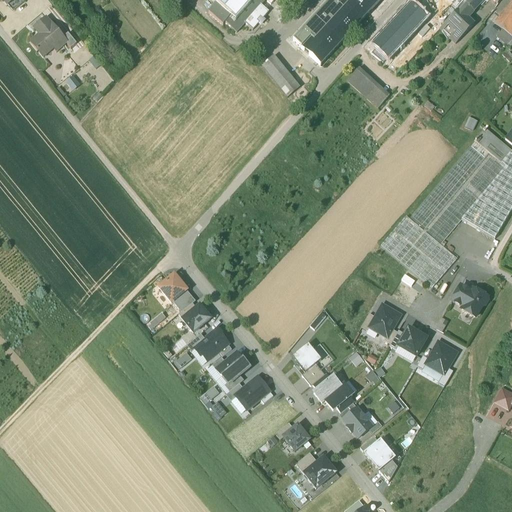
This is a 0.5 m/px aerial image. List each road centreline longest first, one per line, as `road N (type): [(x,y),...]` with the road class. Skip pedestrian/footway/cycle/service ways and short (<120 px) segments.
road 1 (residential): [(177,249),(392,511)]
road 2 (track): [(0,431),(177,249)]
road 3 (track): [(177,249),(317,93)]
